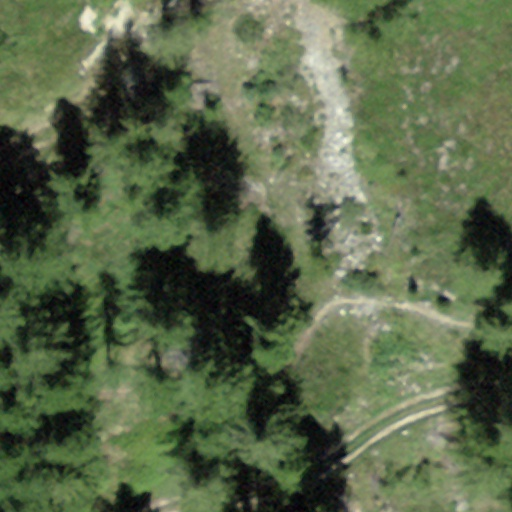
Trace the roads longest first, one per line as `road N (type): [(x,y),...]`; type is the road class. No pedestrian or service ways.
road 1 (track): [(511,394),(422,418),(172,511)]
road 2 (track): [(0,100),(20,90),(94,0)]
